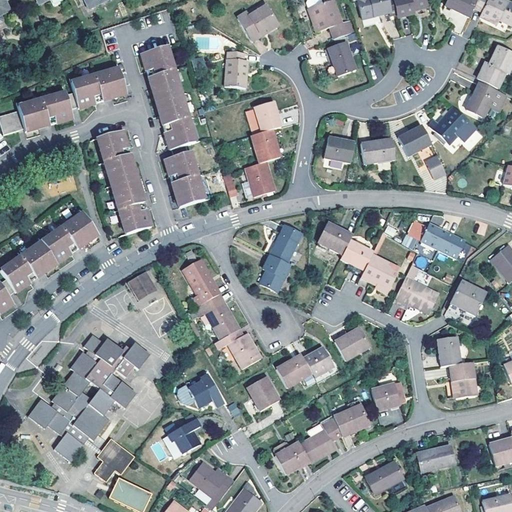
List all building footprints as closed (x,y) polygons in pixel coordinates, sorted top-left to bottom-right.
[(83,0),(88,9),(106,0),(83,0)] [(330,29),(334,41),(355,33),(351,21),(342,24),(334,1),(323,5),(320,0),(308,0),(306,4),(308,10),(317,34),(330,29)] [(362,0),(358,1),(363,20),(371,18),(371,15),(380,13),(387,11),(389,17),(396,15),(392,1),(386,3),(385,0),(362,0)] [(396,0),(392,1),(396,15),(397,19),(412,15),(412,11),(426,8),(424,0),(396,0)] [(474,7),(477,1),(475,0),(447,0),(444,7),(469,18),(474,7)] [(477,0),(477,1),(474,7),(482,11),(479,17),(497,25),(500,19),(511,24),(511,3),(503,0),(477,0)] [(238,19),(252,43),(261,38),(259,34),(265,30),(267,34),(278,27),(265,7),(248,17),(246,14),(238,19)] [(371,18),(363,20),(365,27),(382,22),(380,13),(371,15),(371,18)] [(355,72),(345,44),(327,50),(338,78),(355,72)] [(171,150),(186,146),(196,143),(167,48),(142,55),(150,82),(163,125),(171,150)] [(477,80),(496,89),(504,73),(506,74),(511,63),(511,55),(497,48),(489,66),(485,64),(477,80)] [(244,61),(245,54),(227,53),(224,88),(246,89),(248,62),(244,61)] [(74,94),(78,109),(79,110),(104,102),(127,95),(119,70),(71,85),(74,94)] [(482,87),(478,85),(473,96),(476,97),(482,87)] [(476,97),(473,96),(466,111),(483,118),(488,107),(499,112),(506,98),(482,87),(476,97)] [(70,111),(66,96),(65,94),(17,109),(19,113),(24,131),(25,134),(50,127),(73,120),(70,111)] [(78,109),(74,94),(66,96),(70,111),(78,109)] [(272,131),(281,128),(273,103),(254,109),(262,134),(272,131)] [(469,123),(453,108),(448,113),(444,117),(438,124),(435,121),(429,127),(435,133),(441,138),(446,143),(449,145),(457,136),(469,123)] [(0,124),(4,137),(24,131),(19,113),(0,118),(0,124)] [(469,123),(457,136),(463,142),(476,129),(469,123)] [(431,145),(421,127),(398,139),(407,157),(431,145)] [(262,134),(251,137),(260,164),(266,162),(280,158),(272,131),(262,134)] [(130,158),(122,132),(97,139),(126,236),(151,229),(143,203),(130,158)] [(350,164),(354,144),(328,139),(324,159),(350,164)] [(394,161),(391,140),(361,145),(364,165),(394,161)] [(188,153),(186,146),(171,150),(174,158),(188,153)] [(188,153),(174,158),(164,161),(170,179),(179,209),(204,201),(190,153),(188,153)] [(433,180),(445,174),(437,159),(426,165),(433,180)] [(260,164),(246,168),(250,181),(254,196),(255,197),(275,191),(266,162),(260,164)] [(511,167),(508,167),(503,186),(511,188),(511,167)] [(237,195),(231,172),(223,175),(230,197),(237,195)] [(75,192),(74,174),(47,176),(49,194),(75,192)] [(254,196),(250,181),(244,182),(249,197),(254,196)] [(1,271),(7,280),(15,292),(16,293),(37,278),(78,250),(98,235),(83,214),(1,271)] [(432,214),(430,222),(442,225),(444,218),(432,214)] [(418,239),(425,226),(414,220),(407,233),(418,239)] [(384,232),(393,237),(397,229),(387,225),(384,232)] [(420,243),(438,251),(446,234),(428,225),(420,243)] [(269,256),(286,264),(301,235),(284,226),(269,256)] [(316,244),(325,249),(342,257),(349,243),(351,238),(325,226),(316,244)] [(438,251),(455,260),(464,242),(446,234),(438,251)] [(402,246),(414,248),(417,238),(404,236),(402,246)] [(340,261),(363,273),(371,257),(372,255),(349,243),(342,257),(340,261)] [(438,251),(420,243),(416,249),(434,258),(438,251)] [(490,260),(509,284),(511,281),(511,252),(507,247),(490,260)] [(191,251),(185,255),(189,263),(196,259),(191,251)] [(438,251),(434,258),(452,267),(455,260),(438,251)] [(286,264),(269,256),(262,271),(265,273),(259,284),(276,293),(290,266),(286,264)] [(415,265),(424,269),(428,260),(419,256),(415,265)] [(398,270),(371,257),(363,273),(360,280),(376,287),(378,285),(388,289),(398,270)] [(216,297),(220,295),(201,261),(182,271),(202,306),(216,297)] [(410,266),(393,302),(407,308),(409,303),(422,309),(421,310),(428,314),(437,295),(410,283),(417,269),(410,266)] [(156,291),(145,273),(127,284),(139,302),(156,291)] [(7,280),(0,285),(9,297),(15,292),(7,280)] [(486,294),(460,282),(449,304),(476,316),(486,294)] [(0,314),(14,305),(9,297),(0,285),(0,284),(0,314)] [(199,318),(205,315),(220,341),(239,330),(224,304),(221,305),(216,297),(202,306),(194,311),(199,318)] [(359,329),(334,343),(345,362),(369,348),(359,329)] [(220,341),(215,344),(219,351),(228,345),(243,370),(261,359),(246,334),(242,337),(239,330),(220,341)] [(71,370),(74,373),(51,402),(54,404),(51,408),(40,401),(28,417),(44,430),(47,426),(63,438),(53,450),(70,463),(88,438),(93,442),(98,435),(108,421),(103,417),(114,403),(124,410),(135,395),(111,377),(115,372),(126,380),(134,369),(139,372),(151,357),(135,345),(130,351),(126,348),(123,353),(108,341),(105,345),(93,337),(84,349),(88,352),(85,356),(82,355),(71,370)] [(449,367),(460,365),(455,337),(437,340),(441,368),(449,367)] [(304,360),(311,374),(317,384),(337,373),(323,349),(304,360)] [(286,389),(311,374),(304,360),(301,356),(276,371),(286,389)] [(511,362),(503,367),(511,385),(511,384),(511,362)] [(460,365),(449,367),(452,383),(454,383),(457,399),(477,396),(471,363),(460,365)] [(200,380),(202,383),(188,391),(177,397),(182,405),(188,406),(195,402),(199,409),(212,401),(217,408),(224,404),(208,376),(200,380)] [(279,401),(265,378),(247,389),(260,412),(279,401)] [(399,383),(394,385),(399,405),(404,404),(399,383)] [(394,385),(370,391),(376,411),(399,405),(394,385)] [(323,397),(317,400),(321,406),(326,403),(323,397)] [(235,402),(227,406),(232,416),(240,412),(235,402)] [(340,436),(341,438),(369,425),(361,406),(333,418),(334,420),(340,436)] [(201,445),(193,431),(200,427),(196,420),(168,436),(172,444),(174,442),(183,456),(201,445)] [(324,431),(311,439),(299,445),(309,462),(310,464),(335,450),(331,441),(340,436),(334,420),(322,426),(324,431)] [(324,431),(322,426),(321,425),(308,432),(311,439),(324,431)] [(511,439),(511,438),(488,445),(495,467),(511,461),(511,439)] [(135,459),(111,441),(97,459),(103,464),(94,475),(106,484),(115,473),(121,477),(135,459)] [(273,452),(276,456),(290,448),(287,443),(285,443),(274,449),(273,452)] [(299,445),(298,444),(290,448),(276,456),(275,457),(286,475),(309,462),(299,445)] [(449,447),(416,454),(421,473),(453,465),(449,447)] [(393,463),(365,478),(374,495),(402,479),(393,463)] [(233,482),(227,478),(225,481),(208,468),(202,464),(189,480),(212,498),(218,490),(225,494),(233,482)] [(225,481),(227,478),(210,465),(208,468),(225,481)] [(118,480),(109,499),(135,511),(143,511),(152,496),(118,480)] [(244,489),(227,511),(253,511),(261,502),(244,489)] [(511,511),(511,504),(510,495),(482,502),(484,511),(511,511)] [(459,511),(454,496),(425,508),(426,511),(459,511)] [(186,511),(173,502),(165,511),(186,511)]
